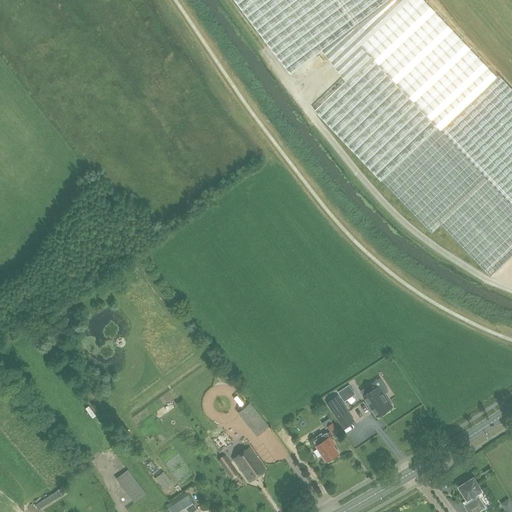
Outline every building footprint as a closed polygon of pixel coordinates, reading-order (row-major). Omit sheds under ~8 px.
[(235,0),(291,74),(323,50),(346,81),(315,110),(431,233),(441,224),(491,276),(511,256),(511,88),(499,74),(499,75),(496,72),(427,0),(235,0)] [(368,387),(361,391),(364,396),(364,397),(368,403),(367,404),(371,410),(372,410),(377,417),(392,406),(384,394),(388,391),(383,384),(371,392),(368,387)] [(338,396),(327,403),(339,421),(350,414),(338,396)] [(86,403),(83,405),(89,415),(93,412),(86,403)] [(249,404),(241,411),(258,433),(266,426),(249,404)] [(333,422),(327,427),(330,432),(327,434),(329,437),(330,436),(330,437),(339,431),(333,422)] [(208,435),(216,431),(213,427),(206,432),(208,435)] [(318,438),(314,441),(317,445),(327,461),(338,453),(332,444),(334,443),(331,437),(330,437),(330,436),(329,437),(327,434),(327,433),(323,435),(321,433),(317,436),(318,438)] [(249,447),(233,458),(249,481),(265,470),(249,447)] [(224,455),(219,459),(232,478),(237,474),(224,455)] [(128,469),(116,478),(134,502),(146,493),(128,469)] [(465,482),(459,485),(460,486),(459,487),(467,499),(463,502),(468,511),(477,511),(485,507),(479,498),(484,495),(481,491),(482,491),(474,478),(465,483),(465,482)] [(39,506),(58,494),(53,487),(34,499),(39,506)] [(61,487),(56,490),(58,494),(59,495),(60,495),(64,492),(61,487)] [(188,497),(169,510),(170,511),(192,511),(196,509),(188,497)]
